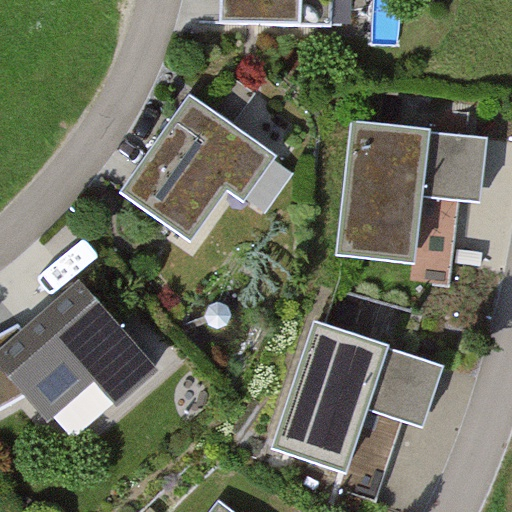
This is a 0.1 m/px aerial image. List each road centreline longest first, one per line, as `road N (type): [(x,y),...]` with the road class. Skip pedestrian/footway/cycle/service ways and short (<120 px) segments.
road 1 (residential): [(0,251),(27,234),(118,121),(169,0)]
road 2 (residential): [(451,511),(511,359)]
